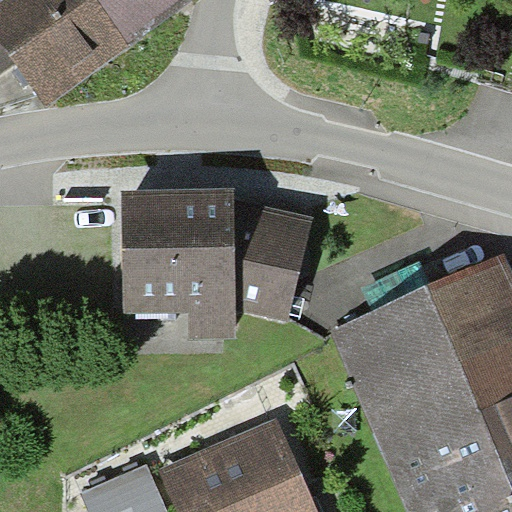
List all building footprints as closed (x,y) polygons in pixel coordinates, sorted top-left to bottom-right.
[(47,104),(190,0),(11,0),(0,8),(0,67),(14,57),(47,104)] [(236,203),(129,204),(131,321),(195,321),(195,345),(245,344),(244,317),(289,331),(314,237),(235,218),(236,203)] [(511,511),(511,270),(503,252),(329,332),(412,511),(416,511),(440,501),(445,511),(511,511)] [(317,511),(279,424),(160,476),(175,511),(317,511)] [(166,511),(146,467),(81,497),(88,511),(166,511)]
